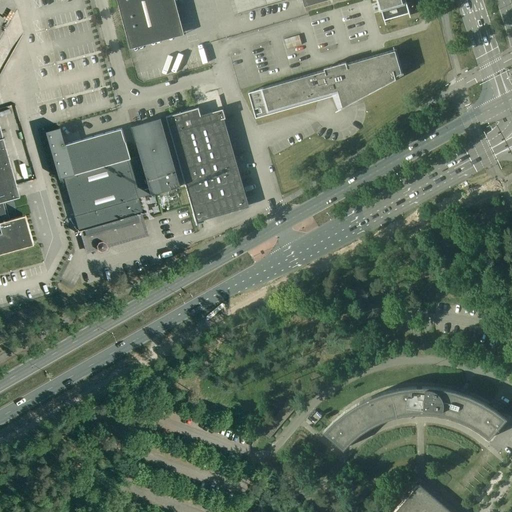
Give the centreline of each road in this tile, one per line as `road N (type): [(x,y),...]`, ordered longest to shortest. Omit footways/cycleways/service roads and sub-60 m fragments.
road 1 (unclassified): [(281,223),(224,70),(132,93),(99,0)]
road 2 (primary): [(0,418),(298,257)]
road 3 (primary): [(281,223),(0,384)]
road 4 (primary): [(506,101),(281,223)]
road 5 (primary): [(298,257),(489,153)]
